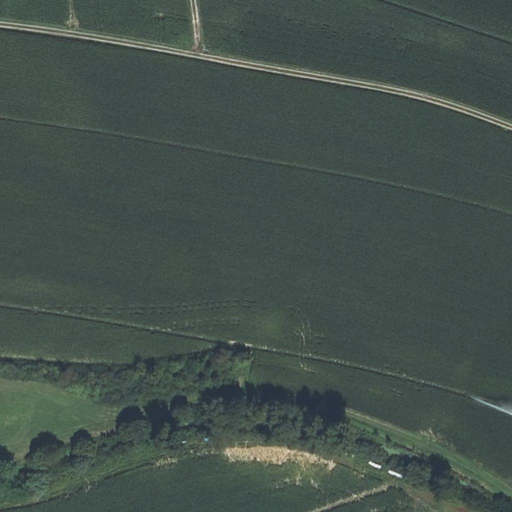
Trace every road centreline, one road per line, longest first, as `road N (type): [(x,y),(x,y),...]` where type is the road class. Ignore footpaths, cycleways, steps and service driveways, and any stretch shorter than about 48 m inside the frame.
road 1 (track): [(192,0),(202,56),(379,86),(511,127)]
road 2 (track): [(202,56),(0,25)]
